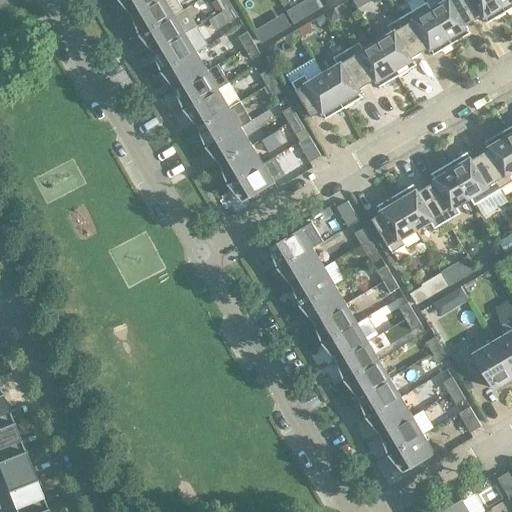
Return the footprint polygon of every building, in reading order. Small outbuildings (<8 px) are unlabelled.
[(118,0),(126,8),(129,6),(134,14),(156,0),(118,0)] [(183,9),(177,0),(156,0),(134,14),(138,21),(135,23),(139,36),(174,15),(183,9)] [(232,6),(228,0),(216,0),(223,11),(232,6)] [(353,0),(359,9),(373,1),(372,0),(353,0)] [(475,21),(462,0),(444,0),(445,1),(431,9),(452,44),(470,34),(466,26),(475,21)] [(506,12),(498,0),(462,0),(475,21),(483,16),(488,23),(506,12)] [(511,0),(498,0),(506,12),(511,8),(511,0)] [(427,2),(413,11),(400,18),(421,53),(429,48),(434,55),(452,44),(431,9),(427,2)] [(238,17),(232,6),(223,11),(229,22),(238,17)] [(333,9),(324,14),(329,22),(335,19),(336,14),(333,9)] [(185,33),(174,15),(139,36),(148,45),(151,43),(156,51),(185,33)] [(421,53),(400,18),(387,26),(391,33),(377,41),(398,76),(416,66),(412,58),(421,53)] [(261,44),(275,36),(267,23),(254,31),(261,44)] [(302,38),(314,31),(309,24),(298,30),(302,38)] [(254,43),(247,32),(238,37),(245,48),(254,43)] [(196,52),(185,33),(156,51),(160,58),(157,60),(161,73),(196,52)] [(398,76),(377,41),(363,50),(359,43),(346,50),(367,85),(375,80),(380,87),(398,76)] [(260,54),(254,43),(245,48),(251,59),(260,54)] [(276,43),(265,49),(271,60),(278,56),(279,50),(276,43)] [(207,46),(196,52),(161,73),(170,83),(173,81),(178,88),(207,70),(218,64),(207,46)] [(367,85),(346,50),(333,58),(337,65),(323,73),(344,108),(362,98),(358,90),(367,85)] [(276,80),(269,69),(260,74),(267,86),(276,80)] [(218,89),(207,70),(178,88),(182,96),(179,98),(183,110),(218,89)] [(344,108),(323,73),(309,82),(305,75),(291,83),(312,117),(321,112),(326,119),(344,108)] [(283,91),(276,80),(267,86),(274,97),(283,91)] [(230,108),(218,89),(183,110),(192,120),(195,118),(200,126),(230,108)] [(240,102),(230,108),(200,126),(204,133),(201,135),(206,148),(241,127),(251,121),(240,102)] [(298,118),(291,106),(282,112),(289,123),(298,118)] [(305,129),(298,118),(289,123),(296,134),(305,129)] [(511,125),(503,131),(511,145),(511,125)] [(252,145),(241,127),(206,148),(214,157),(218,155),(222,163),(252,145)] [(270,153),(287,142),(280,130),(262,141),(270,153)] [(511,173),(511,145),(503,131),(485,142),(486,143),(490,149),(481,154),(501,189),(511,182),(511,177),(510,174),(511,173)] [(321,156),(309,136),(298,143),(310,162),(321,156)] [(263,164),(252,145),(222,163),(227,170),(223,172),(228,185),(263,164)] [(449,163),(470,198),(474,205),(501,189),(481,154),(472,160),(468,153),(467,152),(449,163)] [(263,164),(228,185),(236,195),(240,193),(245,201),(274,183),(273,181),(283,175),(273,158),(263,164)] [(470,198),(449,163),(431,174),(432,175),(436,181),(427,187),(447,221),(460,214),(456,206),(470,198)] [(413,184),(395,195),(416,230),(430,222),(435,229),(447,221),(427,187),(418,192),(414,186),(414,185),(413,184)] [(416,230),(395,195),(377,206),(378,207),(382,213),(372,219),(393,254),(406,246),(402,238),(416,230)] [(359,220),(348,201),(337,208),(348,227),(359,220)] [(370,239),(364,228),(354,233),(361,244),(370,239)] [(273,257),(278,269),(313,248),(301,229),(271,246),(276,255),(273,257)] [(511,237),(511,236),(499,243),(505,253),(511,249),(511,237)] [(377,250),(370,239),(361,244),(368,256),(377,250)] [(492,249),(490,255),(493,260),(502,255),(497,247),(492,249)] [(324,267),(313,248),(278,269),(286,279),(290,277),(294,284),(324,267)] [(392,276),(386,265),(377,271),(384,282),(392,276)] [(335,285),(324,267),(294,284),(299,292),(295,294),(300,306),(335,285)] [(451,271),(446,270),(441,272),(449,286),(457,281),(451,271)] [(399,288),(392,276),(384,282),(390,293),(399,288)] [(346,304),(335,285),(300,306),(308,316),(312,314),(316,322),(346,304)] [(429,297),(423,286),(410,294),(417,305),(429,297)] [(461,287),(448,295),(454,305),(459,307),(470,300),(461,287)] [(415,314),(408,303),(399,308),(406,319),(415,314)] [(357,323),(346,304),(316,322),(321,330),(317,332),(322,344),(357,323)] [(421,325),(415,314),(406,319),(413,330),(421,325)] [(511,318),(501,325),(506,334),(494,342),(511,371),(511,318)] [(368,341),(357,323),(322,344),(331,354),(334,352),(339,359),(368,341)] [(426,342),(433,353),(442,348),(435,337),(426,342)] [(511,379),(511,378),(511,377),(511,371),(494,342),(482,349),(477,339),(456,351),(469,373),(480,366),(494,389),(501,384),(503,386),(511,380),(511,379)] [(379,360),(368,341),(339,359),(343,366),(340,369),(344,381),(379,360)] [(448,359),(442,348),(433,353),(439,365),(448,359)] [(390,379),(379,360),(344,381),(353,391),(356,389),(360,396),(390,379)] [(459,388),(452,377),(443,382),(449,394),(459,388)] [(401,397),(390,379),(360,396),(365,404),(362,406),(366,418),(401,397)] [(473,386),(469,380),(464,383),(468,389),(473,386)] [(465,399),(459,388),(449,394),(456,405),(465,399)] [(2,394),(2,393),(0,393),(0,426),(13,422),(13,421),(12,421),(1,394),(2,394)] [(412,416),(401,397),(366,418),(375,428),(378,426),(382,433),(412,416)] [(481,426),(470,407),(459,413),(470,433),(481,426)] [(423,434),(412,416),(382,433),(387,441),(384,443),(388,455),(423,434)] [(13,422),(0,426),(0,460),(24,450),(13,423),(13,422)] [(435,454),(423,434),(388,455),(397,465),(400,463),(405,471),(435,454)] [(24,451),(24,450),(0,460),(0,493),(35,479),(35,478),(35,479),(24,451)] [(511,495),(511,478),(508,472),(497,478),(509,498),(511,495)] [(36,480),(35,479),(0,493),(0,511),(36,511),(47,508),(47,507),(46,507),(35,480),(36,480)] [(469,511),(462,499),(440,511),(469,511)]
